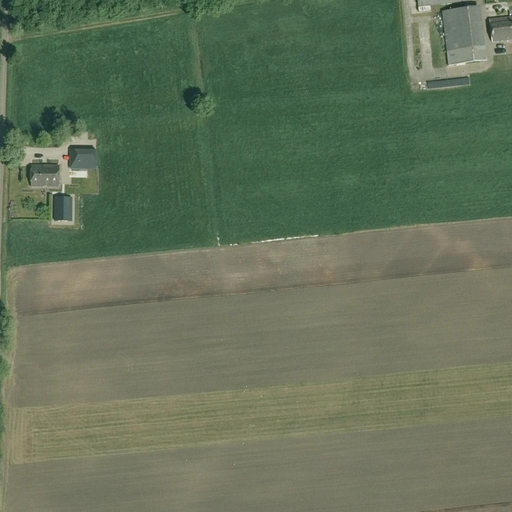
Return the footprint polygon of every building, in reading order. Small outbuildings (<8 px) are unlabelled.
[(448,66),(480,63),(473,8),(442,12),(448,66)] [(492,43),(511,40),(511,17),(489,20),(492,43)] [(96,169),(96,150),(71,150),(71,166),(68,166),(68,169),(96,169)] [(59,187),(59,166),(31,166),(31,187),(59,187)] [(71,222),(71,198),(55,198),(55,222),(71,222)]
